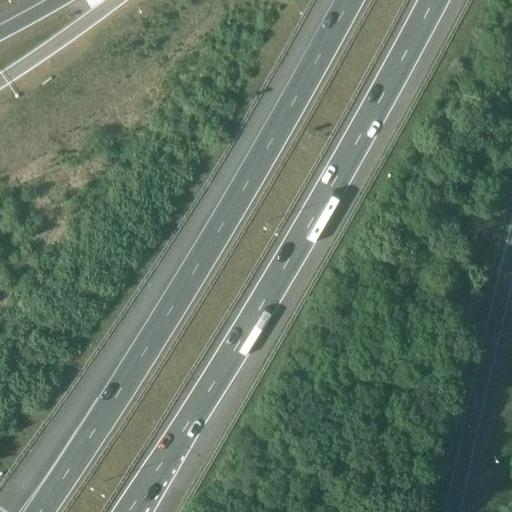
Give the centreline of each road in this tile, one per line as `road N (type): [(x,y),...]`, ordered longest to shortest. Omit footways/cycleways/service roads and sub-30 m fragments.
road 1 (motorway): [(351,0),(221,235),(39,511)]
road 2 (motorway): [(131,511),(291,265),(439,0)]
road 3 (motorway): [(455,511),(511,262)]
